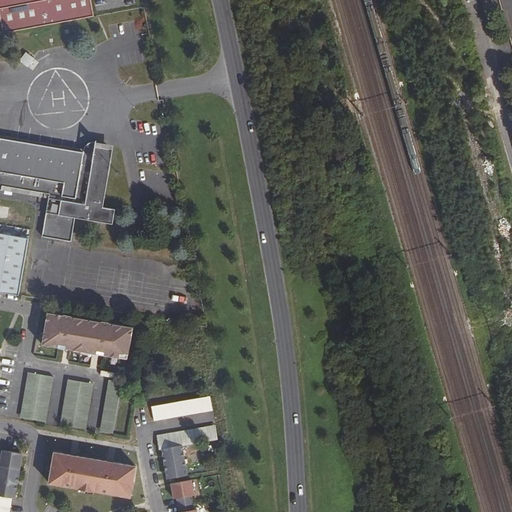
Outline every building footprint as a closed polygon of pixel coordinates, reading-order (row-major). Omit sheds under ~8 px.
[(0,0),(0,23),(2,33),(92,17),(89,0),(0,0)] [(25,53),(19,61),(26,66),(32,58),(25,53)] [(83,148),(82,152),(0,138),(0,190),(1,190),(2,186),(49,194),(54,195),(53,199),(48,198),(41,237),(70,242),(75,218),(76,210),(79,211),(78,219),(112,225),(115,210),(97,206),(102,174),(108,175),(110,160),(97,158),(96,162),(92,161),(93,157),(96,142),(95,142),(91,142),(86,145),(85,146),(83,148)] [(0,233),(0,291),(5,293),(19,295),(28,238),(0,233)] [(48,313),(42,344),(58,347),(59,344),(70,346),(70,349),(92,353),(93,350),(104,352),(104,355),(119,358),(120,353),(128,354),(132,328),(109,324),(107,323),(106,322),(104,322),(103,323),(102,323),(101,324),(101,325),(100,326),(100,328),(97,328),(98,322),(74,318),(73,323),(70,323),(71,321),(71,320),(71,319),(70,318),(70,317),(69,316),(67,315),(65,316),(64,316),(48,313)] [(27,372),(26,379),(51,384),(53,377),(27,372)] [(26,379),(20,418),(45,422),(51,384),(26,379)] [(93,384),(67,379),(60,425),(85,429),(93,384)] [(121,382),(109,380),(100,432),(113,434),(121,382)] [(167,404),(169,418),(213,411),(210,396),(167,404)] [(151,406),(154,421),(169,418),(167,404),(151,406)] [(215,425),(172,433),(174,447),(182,446),(218,440),(215,425)] [(172,433),(157,435),(159,450),(162,449),(167,479),(187,476),(182,446),(174,447),(172,433)] [(19,453),(2,450),(0,462),(0,511),(9,511),(12,498),(15,499),(16,491),(13,490),(14,483),(15,476),(19,477),(21,461),(18,460),(19,453)] [(70,455),(54,452),(49,483),(78,489),(94,492),(94,491),(123,496),(124,494),(131,495),(136,466),(113,462),(113,464),(106,462),(107,461),(76,456),(76,457),(69,456),(70,455)] [(176,498),(178,505),(192,503),(191,496),(194,495),(191,480),(174,483),(176,490),(172,491),(173,499),(176,498)] [(192,503),(178,505),(179,511),(197,511),(197,509),(194,510),(192,503)]
